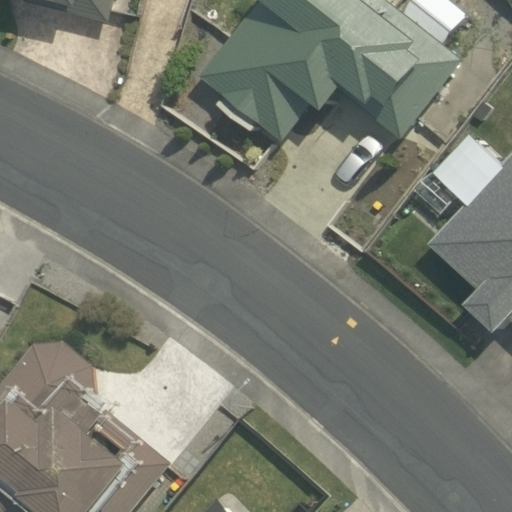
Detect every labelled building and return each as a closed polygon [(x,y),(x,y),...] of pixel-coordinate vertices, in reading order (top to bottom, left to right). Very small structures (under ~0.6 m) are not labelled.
[(122,28),(129,0),(33,0),(32,4),(122,28)] [(415,142),(479,61),(400,0),(276,0),(215,79),(237,97),(229,108),(264,135),(270,128),(294,147),(327,105),(343,118),(358,98),(415,142)] [(511,175),(443,248),(492,294),(479,308),(510,337),(511,334),(511,175)] [(0,322),(12,300),(0,293),(0,322)] [(0,506),(7,511),(150,511),(187,466),(107,401),(110,398),(107,369),(80,344),(50,346),(0,407),(0,506)] [(243,511),(233,500),(220,511),(243,511)]
